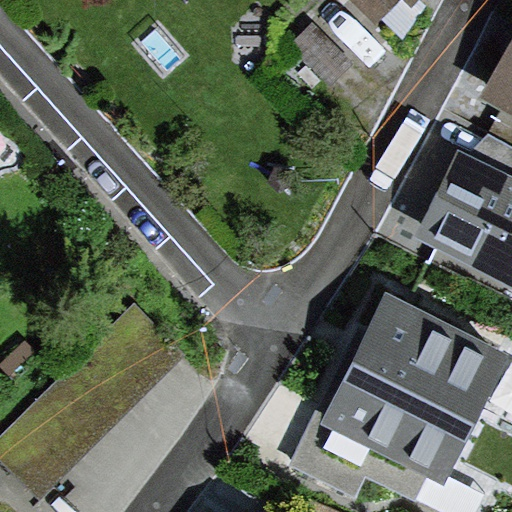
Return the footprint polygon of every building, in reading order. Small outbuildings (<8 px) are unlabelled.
[(408,0),(409,1),(410,0),(355,0),(376,18),(392,0),(408,0)] [(353,61),(312,18),(289,41),(329,83),(353,61)] [(511,27),(480,90),(500,99),(486,126),(511,138),(511,27)] [(511,138),(486,126),(475,149),(458,140),(416,225),(511,273),(511,138)] [(184,349),(132,298),(0,433),(0,457),(40,496),(184,349)] [(365,473),(415,498),(432,464),(440,468),(496,354),(389,301),(335,410),(325,406),(296,466),(354,494),(365,473)] [(345,511),(301,493),(293,511),(345,511)] [(257,511),(246,503),(239,511),(257,511)]
